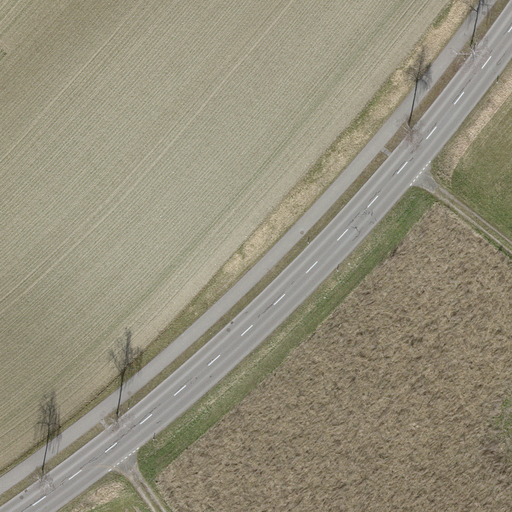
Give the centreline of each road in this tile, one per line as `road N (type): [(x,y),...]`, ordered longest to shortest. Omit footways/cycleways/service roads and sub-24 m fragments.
road 1 (secondary): [(511,29),(405,166),(274,305),(118,443),(25,511)]
road 2 (track): [(511,246),(377,144)]
